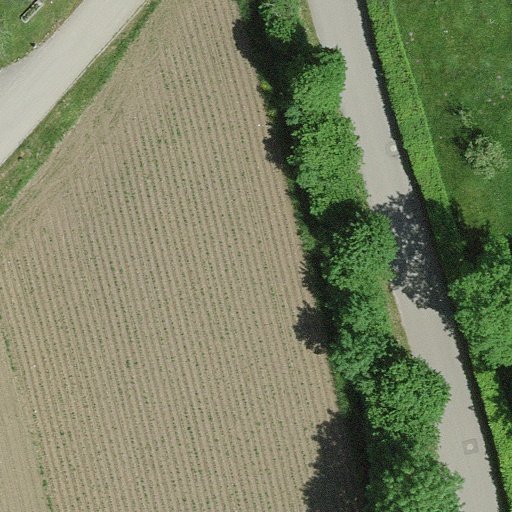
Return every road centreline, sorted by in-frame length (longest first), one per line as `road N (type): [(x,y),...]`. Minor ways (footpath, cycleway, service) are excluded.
road 1 (unclassified): [(472,511),(330,0)]
road 2 (residential): [(114,0),(0,133)]
